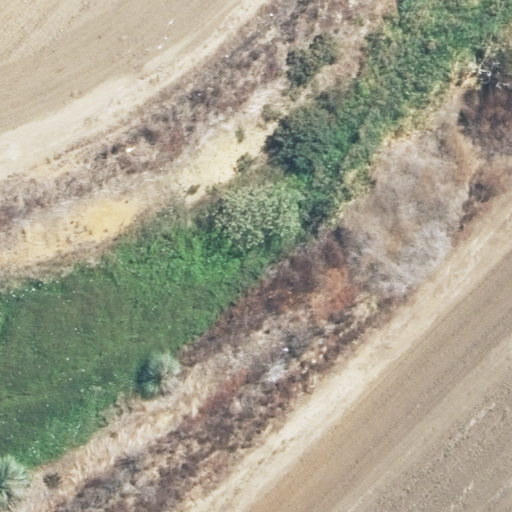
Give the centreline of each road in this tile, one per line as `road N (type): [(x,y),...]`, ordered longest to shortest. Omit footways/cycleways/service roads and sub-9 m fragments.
road 1 (track): [(0,152),(115,123),(322,0)]
road 2 (track): [(511,296),(253,511)]
